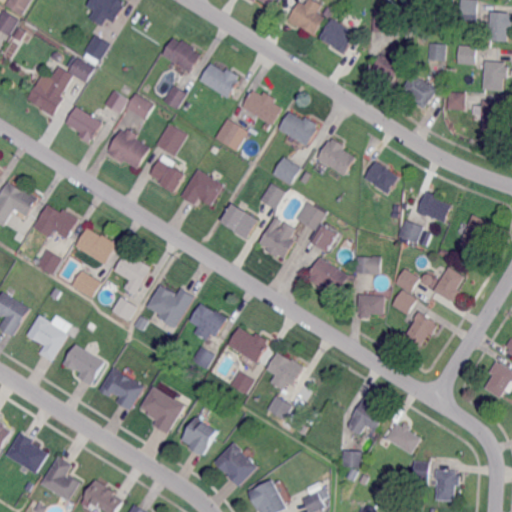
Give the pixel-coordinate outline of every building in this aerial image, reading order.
[(34,0),(26,14),(9,4),(11,0),(34,0)] [(125,0),(127,1),(125,5),(128,6),(117,23),(111,18),(106,26),(93,17),(98,10),(90,5),(93,0),(125,0)] [(316,0),(324,6),(320,13),(328,18),(317,35),(304,27),(302,29),(290,21),(302,2),(307,5),(310,0),(316,0)] [(427,0),(415,8),(410,0),(427,0)] [(480,0),(480,21),(463,20),(463,0),(480,0)] [(329,18),(323,14),(327,6),(333,10),(329,18)] [(343,16),(338,13),(341,8),(346,12),(343,16)] [(13,35),(0,26),(0,20),(6,10),(22,20),(13,35)] [(401,34),(374,32),(376,10),(402,12),(401,34)] [(511,27),(511,41),(492,39),(494,10),(511,11),(511,27)] [(344,53),(320,38),(333,18),(357,33),(344,53)] [(413,35),(406,33),(409,24),(416,25),(413,35)] [(104,61),(89,51),(99,34),(114,44),(104,61)] [(184,42),(186,39),(199,48),(198,50),(205,55),(194,72),(166,54),(177,38),(184,42)] [(448,61),(432,59),(433,42),(450,44),(448,61)] [(479,64),(461,63),(462,45),(481,46),(479,64)] [(403,66),(404,67),(395,83),(388,79),(386,81),(377,76),(379,73),(375,71),(385,54),(394,60),(399,51),(409,57),(403,66)] [(88,84),(72,74),(81,59),(98,69),(88,84)] [(511,78),(507,78),(507,90),(487,88),(489,60),(509,62),(508,65),(511,66),(511,78)] [(229,72),(231,68),(243,76),(241,79),(243,81),(232,97),(205,79),(215,63),(229,72)] [(63,99),(66,101),(56,117),(30,101),(41,84),(48,89),(61,68),(76,78),(63,99)] [(432,84),(433,83),(442,88),(431,106),(430,105),(428,108),(417,101),(419,97),(406,89),(416,74),(432,84)] [(181,109),(168,100),(178,85),(191,93),(181,109)] [(124,113),(109,104),(118,90),(132,100),(124,113)] [(266,95),(268,91),(280,99),(278,103),(286,107),(276,125),(246,107),(257,90),(266,95)] [(468,109),(451,108),(452,91),(469,92),(468,109)] [(147,120),(128,109),(138,94),(156,105),(147,120)] [(509,115),(505,115),(504,131),(485,129),(487,109),(485,109),(486,100),(506,101),(506,102),(510,103),(509,115)] [(94,142),(82,135),(84,132),(70,122),(81,106),(107,123),(94,142)] [(306,121),(308,118),(320,125),(318,129),(319,130),(309,147),(282,130),(292,113),(306,121)] [(240,150),(219,137),(232,118),(252,131),(240,150)] [(179,155),(161,144),(174,123),(192,134),(179,155)] [(214,134),(208,130),(211,125),(217,129),(214,134)] [(141,136),(139,139),(153,148),(140,169),(127,161),(125,163),(111,154),(112,152),(111,151),(124,130),(128,133),(131,129),(141,136)] [(347,146),(345,150),(359,158),(348,176),(320,159),(331,141),(333,142),(335,139),(347,146)] [(293,185),(276,175),(286,157),(304,168),(293,185)] [(176,166),(176,165),(190,174),(179,192),(165,184),(166,182),(154,175),(164,159),(176,166)] [(393,193),(368,178),(379,161),(404,176),(393,193)] [(212,205),(211,206),(200,200),(201,198),(200,197),(195,205),(181,196),(198,169),(224,185),(212,205)] [(27,192),(28,191),(41,199),(30,218),(17,210),(6,227),(0,223),(0,200),(11,182),(27,192)] [(279,209),(264,199),(275,182),(290,192),(279,209)] [(448,222),(430,214),(430,216),(421,212),(430,190),(442,196),(441,199),(456,205),(448,222)] [(319,231),(300,218),(311,201),(330,213),(319,231)] [(250,239),(237,231),(238,229),(225,221),(236,203),(250,212),(250,213),(262,220),(250,239)] [(64,213),(66,210),(81,219),(69,240),(57,232),(53,238),(36,228),(51,205),(64,213)] [(486,242),(484,241),(478,254),(462,247),(477,214),(493,222),(487,236),(488,237),(486,242)] [(420,243),(402,235),(409,219),(427,227),(420,243)] [(294,239),(299,242),(289,258),(283,254),(281,257),(270,250),(272,248),(263,242),(274,226),(283,231),(287,224),(298,231),(294,239)] [(327,251),(313,242),(323,225),(338,235),(327,251)] [(105,236),(106,234),(121,244),(109,264),(80,246),(91,228),(105,236)] [(57,274),(41,264),(51,249),(66,259),(57,274)] [(141,263),(143,259),(155,267),(152,271),(154,271),(143,289),(139,293),(128,287),(133,280),(118,270),(128,255),(141,263)] [(376,273),(359,272),(360,256),(377,257),(376,273)] [(341,294),(326,284),(324,288),(312,280),(314,276),(312,275),(323,258),(352,276),(341,294)] [(457,301),(454,299),(453,300),(438,290),(453,266),(468,276),(460,288),(464,291),(457,301)] [(414,292),(399,283),(408,268),(423,277),(414,292)] [(96,298),(76,285),(85,270),(105,282),(96,298)] [(177,297),(182,288),(196,297),(176,329),(173,327),(172,328),(165,323),(165,322),(158,317),(157,318),(153,316),(155,312),(146,306),(161,284),(176,294),(175,296),(177,297)] [(411,314),(396,304),(406,289),(421,299),(411,314)] [(59,298),(54,295),(57,290),(63,293),(59,298)] [(16,337),(2,328),(8,317),(6,316),(4,319),(0,316),(0,299),(5,292),(33,310),(16,337)] [(387,314),(374,313),(374,317),(363,316),(364,312),(361,312),(362,294),(388,296),(387,314)] [(131,319),(115,309),(124,295),(140,306),(131,319)] [(220,337),(215,334),(211,340),(198,332),(202,326),(194,321),(205,303),(231,319),(220,337)] [(435,336),(432,334),(424,346),(408,336),(418,320),(417,319),(423,311),(439,321),(438,323),(442,325),(435,336)] [(57,328),(70,336),(54,362),(41,353),(45,346),(28,335),(39,318),(41,315),(54,323),(53,325),(57,328)] [(143,331),(135,326),(141,316),(150,321),(143,331)] [(257,335),(259,332),(271,339),(269,342),(271,344),(260,362),(232,344),(243,326),(257,335)] [(94,387),(80,378),(83,373),(79,370),(77,372),(66,365),(79,346),(109,365),(94,387)] [(209,370),(194,360),(203,347),(218,357),(209,370)] [(295,362),(296,361),(308,368),(296,387),(291,384),(286,391),(274,384),(279,376),(271,371),(282,354),(295,362)] [(504,363),(504,362),(511,366),(511,391),(509,390),(505,397),(489,388),(497,374),(493,372),(500,361),(504,363)] [(133,411),(120,402),(123,397),(121,396),(120,397),(115,394),(112,398),(102,391),(117,368),(148,387),(133,411)] [(249,395),(233,385),(242,371),(257,381),(249,395)] [(170,433),(157,425),(159,420),(150,414),(151,412),(143,407),(156,387),(186,406),(170,433)] [(286,421),(270,411),(279,396),(295,407),(286,421)] [(379,431),(369,424),(365,430),(354,423),(358,417),(356,416),(366,400),(389,415),(379,431)] [(206,456),(193,448),(194,446),(185,441),(198,419),(220,432),(206,456)] [(1,449),(0,448),(0,422),(5,426),(4,427),(12,432),(1,449)] [(406,426),(408,423),(414,427),(413,430),(425,438),(415,454),(390,438),(400,422),(406,426)] [(38,473),(9,454),(23,433),(35,441),(34,443),(50,454),(38,473)] [(242,487),(231,476),(232,475),(231,474),(229,475),(217,463),(237,444),(261,469),(242,487)] [(343,465),(344,449),(363,450),(362,466),(351,466),(343,465)] [(71,478),(73,476),(84,483),(72,502),(44,484),(62,457),(75,466),(69,477),(71,478)] [(431,485),(415,484),(417,461),(433,462),(431,485)] [(359,470),(354,480),(347,476),(353,466),(359,470)] [(463,485),(459,485),(458,501),(439,499),(441,479),(440,479),(440,470),(460,471),(459,475),(464,475),(463,485)] [(368,485),(361,481),(365,475),(371,478),(368,485)] [(289,508),(281,511),(263,511),(261,508),(259,509),(250,492),(274,480),(289,508)] [(119,511),(107,511),(87,499),(98,481),(118,493),(116,496),(126,502),(119,511)] [(324,499),(320,492),(326,489),(330,496),(324,499)] [(317,511),(310,511),(305,500),(320,492),(327,507),(317,511)] [(44,511),(37,511),(35,510),(39,503),(47,508),(44,511)] [(149,511),(150,511),(134,503),(129,511),(149,511)]
